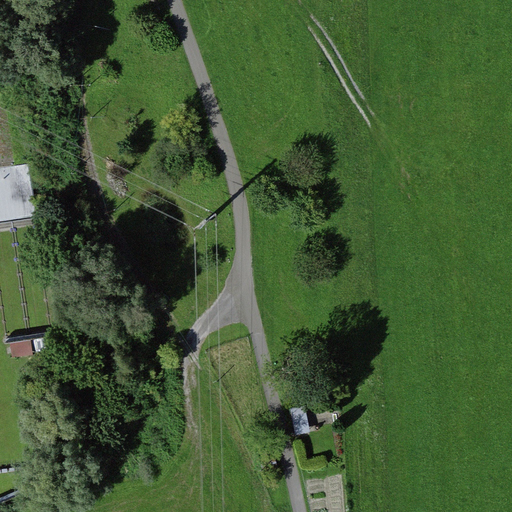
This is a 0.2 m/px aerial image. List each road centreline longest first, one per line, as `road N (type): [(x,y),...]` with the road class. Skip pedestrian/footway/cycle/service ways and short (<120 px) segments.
road 1 (track): [(300,511),(244,291),(241,201),(179,0)]
road 2 (track): [(244,291),(210,323),(187,365),(197,444),(228,511)]
road 3 (track): [(292,0),(371,124)]
